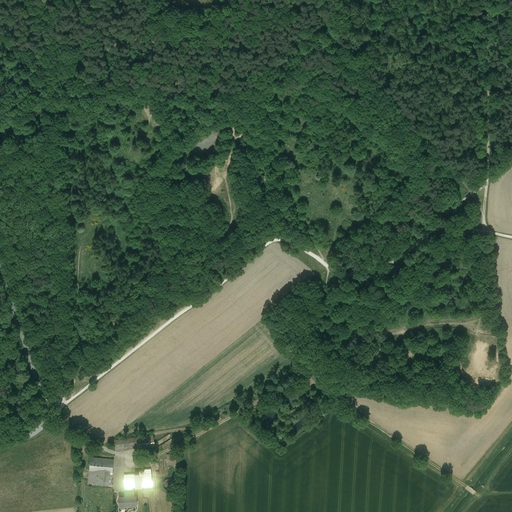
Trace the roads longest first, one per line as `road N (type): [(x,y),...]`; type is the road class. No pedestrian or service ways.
road 1 (track): [(47,416),(277,240),(340,274),(356,274),(399,259),(434,229),(485,232)]
road 2 (track): [(176,447),(307,377),(476,494)]
road 3 (track): [(486,0),(485,232)]
road 4 (residential): [(0,263),(47,411),(32,434),(0,446)]
